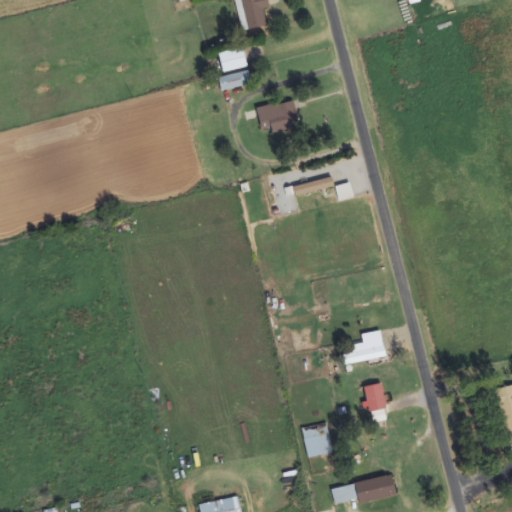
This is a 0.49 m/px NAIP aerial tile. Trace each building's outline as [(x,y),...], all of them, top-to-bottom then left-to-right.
[(263,10),(269,9),(267,0),(235,0),(242,32),(267,26),(263,10)] [(243,48),(219,53),(223,73),(247,68),(243,48)] [(222,92),(252,85),(249,72),(219,79),(222,92)] [(271,128),(272,133),(299,129),(295,102),(257,108),(260,130),(271,128)] [(293,188),(296,197),(334,187),(331,178),(293,188)] [(340,203),(354,198),(349,183),(335,188),(340,203)] [(386,363),(386,352),(346,352),(346,363),(386,363)] [(511,442),(511,387),(496,391),(506,443),(511,442)] [(386,421),(386,393),(367,393),(367,421),(386,421)] [(302,430),(308,459),(332,454),(327,425),(302,430)] [(331,489),(335,508),(392,498),(388,478),(331,489)] [(199,506),(200,511),(241,511),(238,498),(199,506)]
